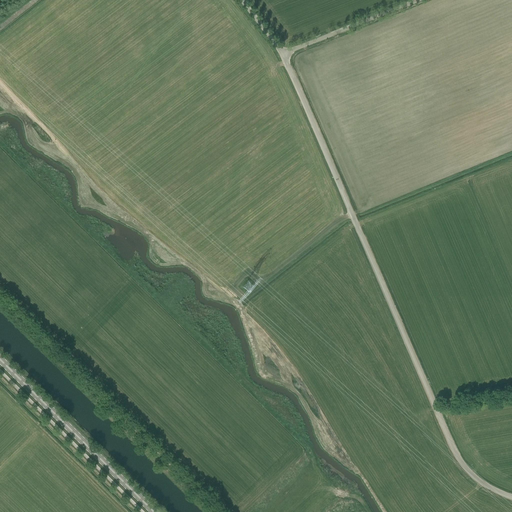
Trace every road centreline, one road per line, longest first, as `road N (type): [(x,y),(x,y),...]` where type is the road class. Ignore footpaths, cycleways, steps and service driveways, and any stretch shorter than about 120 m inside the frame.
road 1 (unclassified): [(511,499),(482,487),(452,458),(281,53)]
road 2 (track): [(218,511),(0,296)]
road 3 (primary): [(153,511),(0,359)]
road 4 (unclassified): [(281,53),(407,0)]
